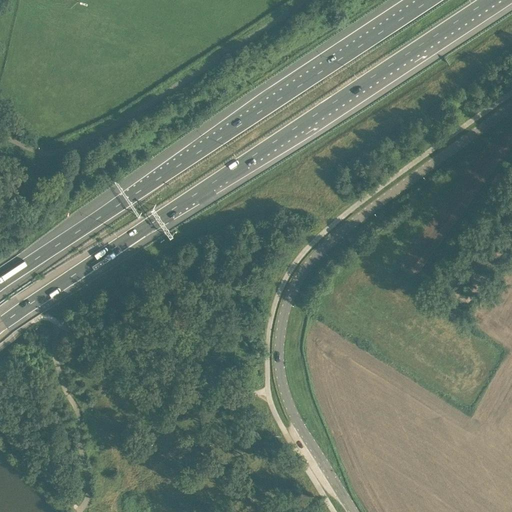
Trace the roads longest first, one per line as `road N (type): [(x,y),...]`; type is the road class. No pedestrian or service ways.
road 1 (motorway): [(0,323),(489,0)]
road 2 (tertiary): [(353,511),(285,394),(279,337),(292,290),(329,242),(511,107)]
road 3 (motorway): [(430,0),(0,282)]
road 4 (unclassified): [(86,141),(306,0)]
road 5 (track): [(77,332),(235,511)]
road 6 (track): [(168,431),(201,450),(265,511)]
